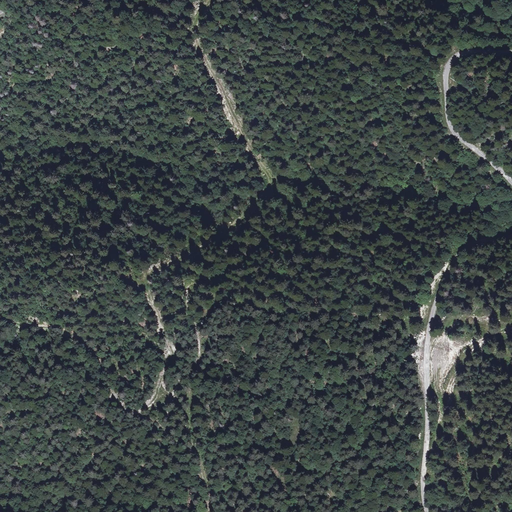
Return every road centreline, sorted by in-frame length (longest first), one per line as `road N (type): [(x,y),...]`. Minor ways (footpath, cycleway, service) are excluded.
road 1 (track): [(214,0),(189,30),(273,191),(148,281),(185,374)]
road 2 (unclassified): [(511,235),(468,247),(442,280),(425,365),(426,511)]
road 3 (unclassified): [(511,51),(461,54),(446,83),(451,125),(511,183)]
